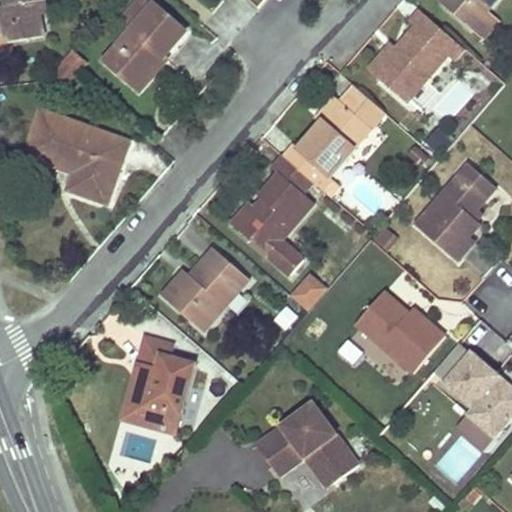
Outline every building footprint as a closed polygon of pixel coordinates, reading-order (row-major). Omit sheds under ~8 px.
[(0,0),(0,26),(1,35),(39,31),(37,11),(35,0),(0,0)] [(35,0),(37,11),(44,10),(43,0),(35,0)] [(154,5),(148,0),(139,0),(121,22),(131,31),(154,5)] [(451,0),(446,6),(472,29),(489,10),(497,0),(451,0)] [(163,58),(174,44),(185,31),(154,4),(154,5),(131,31),(105,61),(131,84),(157,53),(163,58)] [(417,27),(398,48),(404,53),(380,80),(407,103),(449,54),(456,61),(467,49),(423,10),(411,22),(417,27)] [(483,39),(500,20),(489,10),(472,29),(483,39)] [(380,80),(404,53),(398,48),(393,43),(369,71),(380,80)] [(75,50),(63,63),(64,64),(77,75),(89,62),(75,50)] [(157,53),(131,84),(140,92),(167,61),(163,58),(157,53)] [(77,75),(64,64),(49,81),(62,93),(77,75)] [(342,102),(336,96),(316,118),(323,124),(342,102)] [(374,129),(342,102),(323,124),(301,150),(296,146),(286,157),(314,181),(318,184),(327,174),(332,177),(374,129)] [(72,193),(91,200),(109,207),(131,144),(43,113),(27,158),(78,177),(72,193)] [(427,140),(442,154),(455,140),(439,126),(427,140)] [(305,258),(283,240),(315,203),(303,193),(314,181),(286,157),(275,170),(281,174),(262,196),(266,199),(257,209),(239,229),(255,243),(270,255),(293,273),(305,258)] [(497,187),(470,163),(416,225),(458,262),(476,241),(470,236),(481,224),(477,220),(472,216),(478,209),(497,187)] [(340,185),(332,177),(327,174),(318,184),(331,195),(340,185)] [(252,204),(234,225),(239,229),(257,209),(252,204)] [(483,214),(478,209),(472,216),(477,220),(483,214)] [(387,249),(397,238),(386,228),(376,239),(387,249)] [(196,278),(194,277),(191,275),(186,270),(163,296),(205,331),(250,279),(215,248),(204,260),(209,264),(196,278)] [(209,264),(204,260),(191,275),(194,277),(196,278),(209,264)] [(313,276),(305,286),(319,299),(328,289),(313,276)] [(305,286),(295,297),(310,310),(319,299),(305,286)] [(430,329),(410,312),(384,291),(356,324),(414,373),(446,335),(434,325),(430,329)] [(434,325),(414,307),(410,312),(430,329),(434,325)] [(356,365),(366,352),(349,339),(338,353),(356,365)] [(148,381),(147,384),(146,388),(134,385),(129,404),(150,410),(145,428),(176,437),(196,368),(171,361),(173,351),(146,343),(139,370),(145,372),(148,381)] [(446,382),(444,384),(473,408),(468,415),(496,439),(511,419),(511,395),(497,382),(502,376),(473,351),(471,353),(460,343),(435,372),(446,382)] [(145,372),(139,370),(134,385),(146,388),(147,384),(148,381),(145,372)] [(511,384),(502,376),(497,382),(511,395),(511,384)] [(129,404),(124,423),(145,428),(150,410),(129,404)] [(305,445),(320,465),(334,486),(360,466),(314,404),(257,447),(273,468),(305,445)] [(496,439),(468,415),(456,428),(485,452),(496,439)] [(306,461),(327,491),(334,486),(320,465),(305,445),(273,468),(281,479),(306,461)]
